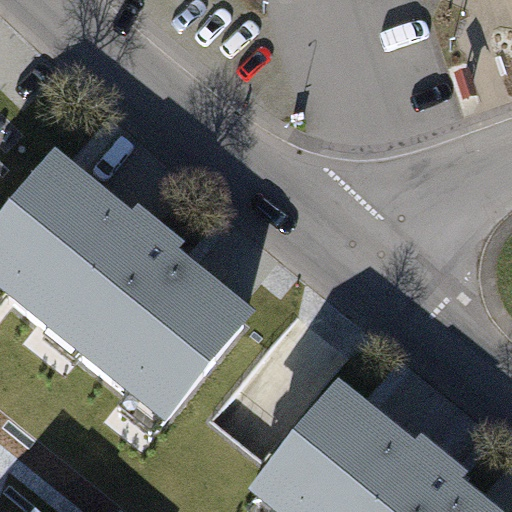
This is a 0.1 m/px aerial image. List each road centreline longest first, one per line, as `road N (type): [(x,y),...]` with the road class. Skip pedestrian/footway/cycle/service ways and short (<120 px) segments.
road 1 (residential): [(88,0),(352,235)]
road 2 (residential): [(352,235),(511,381)]
road 3 (residential): [(511,144),(437,174),(352,235)]
